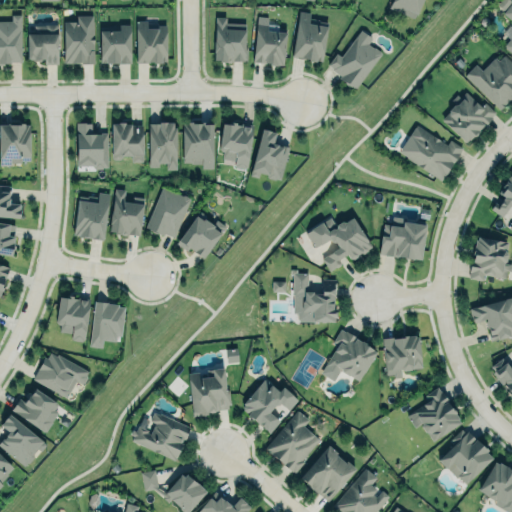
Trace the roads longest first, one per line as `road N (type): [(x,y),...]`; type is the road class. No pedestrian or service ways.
road 1 (residential): [(0,93),(243,91),(290,102)]
road 2 (residential): [(0,366),(46,259),(53,93)]
road 3 (residential): [(440,257),(446,342),(484,412),(511,437)]
road 4 (residential): [(511,129),(463,184),(440,257)]
